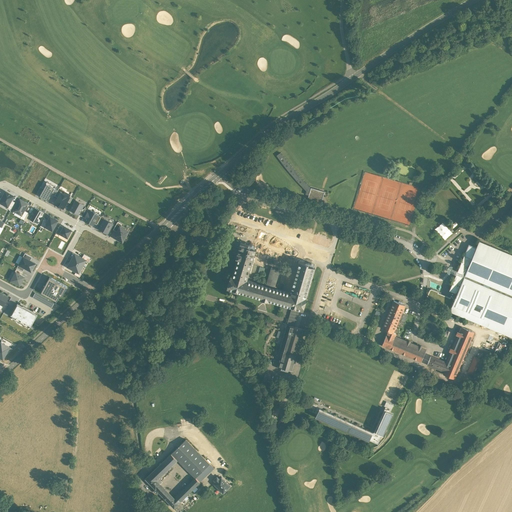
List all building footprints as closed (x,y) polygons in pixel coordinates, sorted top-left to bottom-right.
[(302,182),(297,175),(292,170),(289,166),(284,159),(280,154),(276,156),(281,163),(285,169),(289,173),(295,180),(299,185),(302,188),(305,191),(309,188),(302,182)] [(38,197),(48,203),(51,197),(55,190),(56,187),(46,182),(43,189),(40,193),(38,197)] [(324,192),(311,188),(307,201),(321,205),(324,192)] [(67,202),(70,197),(70,195),(62,191),(58,198),(54,204),(63,208),(67,202)] [(11,201),(14,196),(6,192),(2,199),(0,201),(0,202),(8,207),(11,201)] [(13,211),(22,216),(28,204),(20,199),(13,211)] [(82,209),(84,205),(75,200),(70,210),(74,212),(73,214),(78,217),(79,215),(82,209)] [(42,216),(41,215),(42,212),(34,208),(31,214),(30,215),(32,216),(30,221),(37,225),(42,216)] [(94,223),(98,215),(99,214),(95,212),(94,213),(91,211),(89,214),(88,213),(85,218),(86,218),(85,221),(93,225),(94,223)] [(24,221),(29,223),(30,221),(32,216),(30,215),(31,214),(28,213),(24,221)] [(105,218),(101,216),(101,217),(97,224),(101,226),(104,219),(105,218)] [(44,227),(52,231),(58,221),(50,217),(48,221),(44,227)] [(44,229),(44,227),(48,221),(44,219),(40,227),(44,229)] [(101,226),(99,229),(108,234),(113,224),(104,219),(101,226)] [(117,222),(113,230),(117,232),(121,225),(121,224),(117,222)] [(126,228),(121,225),(117,232),(114,238),(123,242),(128,232),(125,230),(126,228)] [(60,234),(67,238),(72,231),(64,226),(63,228),(60,234)] [(511,255),(479,241),(476,248),(472,259),(464,255),(459,268),(457,268),(453,278),(454,278),(449,291),(452,292),(450,297),(455,299),(449,312),(511,337),(511,255)] [(308,263),(306,263),(298,261),(289,293),(274,289),(280,271),(271,268),(265,286),(247,281),(256,250),(248,247),(247,246),(242,244),(240,243),(236,258),(237,258),(232,276),(231,276),(227,288),(234,290),(234,291),(238,292),(238,291),(292,307),(296,309),(296,308),(303,310),(303,309),(305,309),(305,307),(304,307),(304,305),(306,306),(306,304),(305,303),(305,302),(307,303),(308,300),(306,299),(306,298),(306,297),(307,298),(308,295),(307,295),(307,294),(309,294),(309,292),(308,291),(308,290),(310,290),(310,288),(309,288),(309,286),(311,287),(311,284),(310,284),(310,282),(312,283),(312,281),(311,280),(311,279),(313,279),(313,277),(312,276),(315,268),(308,266),(308,264),(307,264),(308,263)] [(464,255),(472,259),(476,248),(468,245),(464,255)] [(75,254),(71,260),(83,266),(86,260),(82,258),(75,254)] [(23,258),(19,256),(15,263),(19,265),(25,268),(31,272),(35,264),(30,261),(23,257),(23,258)] [(79,273),(83,266),(71,260),(68,267),(76,272),(79,273)] [(11,281),(20,286),(24,277),(22,276),(16,272),(11,281)] [(40,293),(57,302),(60,296),(62,297),(68,287),(50,277),(45,285),(44,285),(40,293)] [(393,301),(382,329),(388,331),(393,333),(405,305),(393,301)] [(23,307),(17,304),(11,316),(16,319),(16,320),(25,325),(31,327),(37,315),(32,312),(33,312),(23,306),(23,307)] [(291,309),(284,306),(283,309),(281,308),(280,312),(282,312),(281,317),(288,319),(291,309)] [(296,309),(292,307),(291,309),(288,319),(287,325),(290,326),(294,327),(298,313),(295,311),(296,309)] [(287,325),(278,356),(281,357),(290,326),(287,325)] [(294,327),(290,326),(281,357),(280,361),(294,366),(295,360),(296,360),(296,359),(296,358),(297,357),(296,357),(297,356),(303,335),(303,333),(304,334),(304,332),(304,330),(294,327)] [(473,333),(463,328),(448,364),(431,357),(430,358),(429,358),(429,359),(429,360),(427,365),(444,372),(443,374),(454,379),(473,333)] [(388,331),(382,346),(390,349),(394,339),(396,334),(393,333),(388,331)] [(394,339),(390,349),(421,362),(425,352),(394,339)] [(9,347),(0,342),(0,358),(2,360),(9,347)] [(251,362),(238,356),(235,361),(249,368),(251,362)] [(292,371),(294,366),(280,361),(278,367),(292,371)] [(396,400),(406,378),(400,375),(391,397),(396,400)] [(434,381),(422,376),(418,387),(430,392),(431,389),(434,381)] [(312,403),(309,411),(314,413),(317,406),(312,403)] [(374,433),(319,408),(315,417),(369,441),(369,440),(378,444),(382,435),(383,436),(393,414),(385,411),(384,410),(374,433)] [(293,425),(289,422),(277,437),(281,440),(293,425)] [(186,439),(171,454),(177,460),(195,478),(210,464),(186,439)] [(171,454),(165,460),(145,479),(152,485),(151,485),(152,486),(153,486),(153,487),(154,488),(155,489),(160,484),(162,482),(158,478),(171,466),(177,460),(171,454)] [(210,464),(195,478),(200,482),(214,468),(210,464)] [(174,499),(170,495),(160,484),(155,489),(165,499),(174,508),(200,482),(195,478),(174,499)] [(216,482),(214,484),(223,494),(230,487),(221,478),(219,479),(216,482)]
